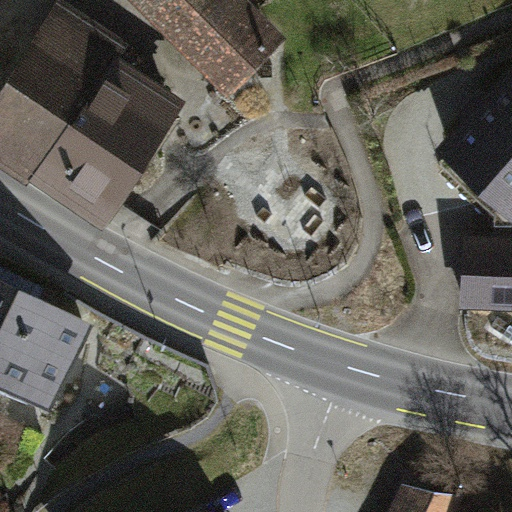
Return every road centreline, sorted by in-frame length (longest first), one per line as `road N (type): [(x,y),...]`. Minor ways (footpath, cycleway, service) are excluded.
road 1 (secondary): [(0,198),(160,291),(345,368)]
road 2 (secondary): [(345,368),(511,404)]
road 3 (residential): [(345,368),(309,463),(307,511)]
